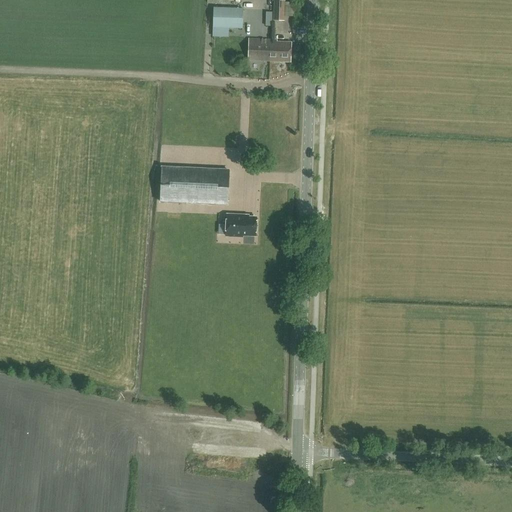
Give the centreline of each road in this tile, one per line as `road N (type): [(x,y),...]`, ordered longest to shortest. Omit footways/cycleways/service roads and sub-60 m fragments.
road 1 (secondary): [(296,452),(314,0)]
road 2 (track): [(310,82),(0,71)]
road 3 (unclassified): [(511,462),(296,452)]
